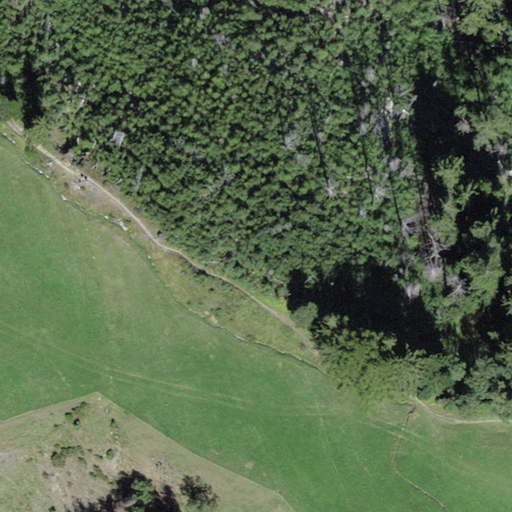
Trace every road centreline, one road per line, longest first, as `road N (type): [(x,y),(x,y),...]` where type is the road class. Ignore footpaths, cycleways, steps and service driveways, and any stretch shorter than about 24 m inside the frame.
road 1 (motorway): [(387,0),(213,218),(0,434)]
road 2 (motorway): [(136,511),(348,297),(511,87)]
